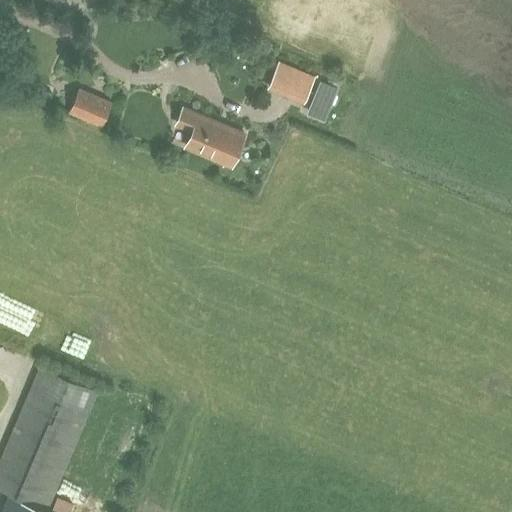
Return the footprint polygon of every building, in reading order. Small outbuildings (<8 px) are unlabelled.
[(244,45),(238,57),(250,62),(255,51),(244,45)] [(279,60),(272,78),(308,94),(315,76),(279,60)] [(321,79),(307,113),(325,121),(339,87),(321,79)] [(47,106),(53,92),(43,88),(40,94),(37,101),(47,106)] [(112,101),(79,88),(69,110),(102,124),(112,101)] [(186,146),(231,164),(245,132),(184,107),(177,123),(193,130),(186,146)] [(98,389),(41,365),(0,460),(0,486),(27,498),(48,507),(98,389)] [(27,498),(21,511),(56,511),(47,508),(48,507),(27,498)]
